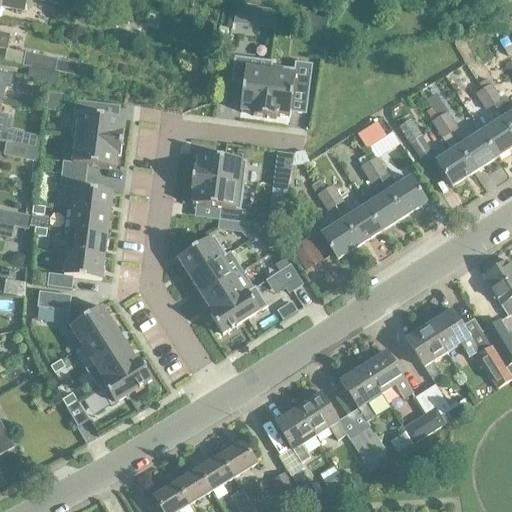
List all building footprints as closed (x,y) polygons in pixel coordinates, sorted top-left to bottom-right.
[(0,0),(0,9),(24,14),(28,0),(27,0),(0,0)] [(511,6),(505,5),(500,4),(494,4),(491,15),(511,17),(511,6)] [(252,8),(249,27),(262,28),(264,9),(252,8)] [(229,37),(230,30),(220,28),(219,36),(229,37)] [(0,35),(0,50),(6,51),(6,50),(9,37),(0,35)] [(132,36),(118,36),(118,45),(132,45),(132,36)] [(26,54),(23,66),(31,67),(60,73),(75,76),(77,65),(59,61),(59,60),(26,53),(26,54)] [(264,119),(270,72),(271,73),(273,63),(235,58),(231,83),(244,85),(240,113),(253,115),(253,117),(264,119)] [(289,119),(293,94),(308,96),(312,66),(295,64),(293,75),(271,73),(270,72),(264,119),(276,120),(276,118),(289,119)] [(60,73),(31,67),(28,81),(58,87),(60,73)] [(484,91),(496,109),(504,121),(511,132),(511,105),(508,98),(503,102),(492,86),(484,91)] [(496,109),(484,91),(478,96),(489,113),(496,109)] [(120,135),(122,121),(99,118),(100,105),(75,102),(71,140),(75,141),(122,146),(123,135),(120,135)] [(449,114),(441,120),(451,135),(460,129),(449,114)] [(451,135),(441,120),(434,124),(444,138),(451,135)] [(511,151),(511,132),(504,121),(482,135),(499,160),(511,151)] [(384,153),(397,143),(382,123),(369,133),(384,153)] [(460,129),(451,135),(460,149),(476,174),(499,160),(482,135),(473,141),(463,127),(460,129)] [(12,143),(39,148),(41,136),(14,131),(12,143)] [(451,135),(444,138),(454,153),(435,165),(451,191),(476,174),(460,149),(451,135)] [(411,144),(425,165),(436,158),(422,137),(411,144)] [(116,170),(118,157),(120,157),(122,146),(75,141),(72,164),(63,163),(61,176),(86,179),(88,166),(116,170)] [(39,148),(12,143),(7,142),(4,158),(37,164),(39,148)] [(243,187),(247,163),(198,157),(197,170),(194,169),(192,181),(243,187)] [(390,194),(406,220),(425,207),(409,182),(398,188),(379,160),(370,165),(382,182),(390,194)] [(382,182),(370,165),(364,170),(375,187),(382,182)] [(272,191),(287,193),(291,174),(275,172),(272,191)] [(110,217),(113,195),(85,191),(86,179),(61,176),(60,188),(75,190),(72,212),(110,217)] [(240,212),(243,187),(192,181),(191,192),(194,193),(192,206),(220,209),(219,222),(227,223),(239,224),(243,225),(245,212),(240,212)] [(328,192),(338,208),(346,204),(336,187),(328,192)] [(338,208),(328,192),(318,198),(329,214),(338,208)] [(406,220),(390,194),(368,208),(384,234),(406,220)] [(45,208),(33,207),(32,215),(43,217),(45,208)] [(368,208),(345,222),(362,248),(384,234),(368,208)] [(107,238),(110,217),(72,212),(67,211),(65,234),(69,234),(107,238)] [(0,222),(17,226),(29,229),(31,218),(2,212),(0,222)] [(17,226),(0,222),(0,238),(14,241),(17,226)] [(362,248),(345,222),(320,238),(337,264),(362,248)] [(47,231),(35,229),(33,237),(46,239),(47,231)] [(271,238),(266,231),(256,237),(261,244),(271,238)] [(104,260),(107,238),(69,234),(67,256),(104,260)] [(223,260),(227,257),(214,237),(178,260),(190,279),(222,259),(223,260)] [(305,274),(322,264),(307,240),(290,251),(305,274)] [(101,282),(104,260),(67,256),(64,277),(48,275),(47,288),(72,291),(73,279),(101,282)] [(25,258),(17,257),(11,260),(10,267),(23,269),(25,258)] [(201,298),(234,277),(223,260),(222,259),(190,279),(201,298)] [(280,274),(290,268),(285,261),(275,267),(280,274)] [(511,272),(508,265),(482,281),(506,320),(511,316),(511,272)] [(284,281),(294,274),(290,268),(280,274),(284,281)] [(245,296),(245,295),(234,277),(201,298),(212,315),(210,317),(211,318),(245,296)] [(223,336),(268,308),(255,288),(245,295),(245,296),(211,318),(223,336)] [(69,312),(71,297),(39,293),(37,308),(69,312)] [(0,294),(0,310),(16,310),(15,294),(0,294)] [(278,312),(284,321),(296,313),(291,304),(278,312)] [(82,348),(114,327),(102,308),(70,329),(82,348)] [(451,314),(429,328),(447,357),(460,349),(468,361),(475,357),(489,346),(481,333),(473,320),(460,329),(451,314)] [(481,333),(489,346),(511,382),(511,340),(499,321),(481,333)] [(93,366),(126,346),(114,327),(82,348),(93,366)] [(447,357),(429,328),(406,343),(429,380),(437,380),(441,378),(433,366),(447,357)] [(137,363),(126,346),(93,366),(85,371),(98,390),(99,389),(137,364),(137,363)] [(511,384),(511,382),(489,346),(475,357),(500,392),(511,384)] [(385,356),(363,370),(381,399),(395,390),(403,403),(411,397),(385,356)] [(65,369),(61,362),(51,369),(55,375),(65,369)] [(111,408),(152,382),(139,362),(137,363),(137,364),(99,389),(111,408)] [(381,399),(363,370),(340,385),(366,427),(376,421),(367,408),(381,399)] [(442,418),(460,407),(458,404),(457,403),(450,407),(436,386),(424,394),(435,411),(437,409),(442,418)] [(413,446),(435,432),(444,426),(446,424),(442,418),(437,409),(435,411),(424,394),(414,400),(425,416),(403,430),(406,434),(413,446)] [(67,409),(77,402),(73,395),(62,402),(67,409)] [(321,395),(298,410),(316,438),(329,430),(337,443),(347,436),(338,423),(321,395)] [(77,402),(67,409),(65,410),(77,429),(90,421),(80,404),(79,405),(77,402)] [(298,410),(275,424),(292,450),(302,465),(311,460),(302,447),(316,438),(298,410)] [(371,428),(359,435),(374,459),(384,453),(386,452),(371,428)] [(359,435),(350,441),(366,465),(374,459),(359,435)] [(0,456),(12,450),(5,437),(0,439),(0,456)] [(223,459),(235,481),(256,468),(243,447),(223,459)] [(235,481),(223,459),(200,473),(213,495),(235,481)] [(200,473),(177,487),(190,508),(213,495),(200,473)] [(302,473),(292,479),(312,510),(326,501),(322,495),(318,498),(302,473)] [(295,494),(283,475),(271,483),(283,502),(295,494)] [(184,511),(190,508),(177,487),(153,501),(159,511),(184,511)] [(244,498),(249,506),(263,498),(258,489),(244,498)] [(252,511),(249,506),(244,498),(241,493),(233,498),(240,511),(252,511)]
